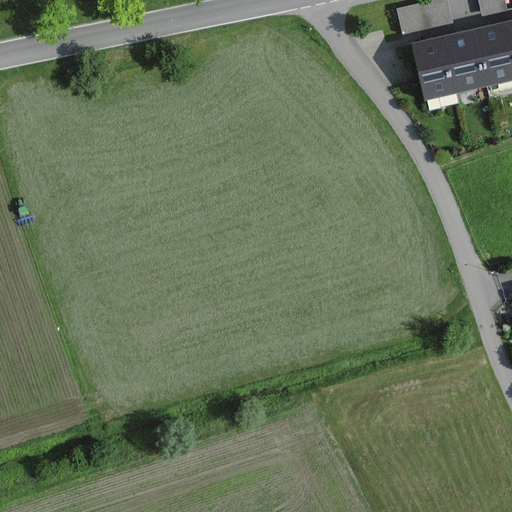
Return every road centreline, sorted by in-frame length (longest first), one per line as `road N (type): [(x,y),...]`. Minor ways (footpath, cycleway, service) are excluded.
road 1 (residential): [(326,0),(456,203),(511,377)]
road 2 (secondary): [(275,0),(0,54)]
